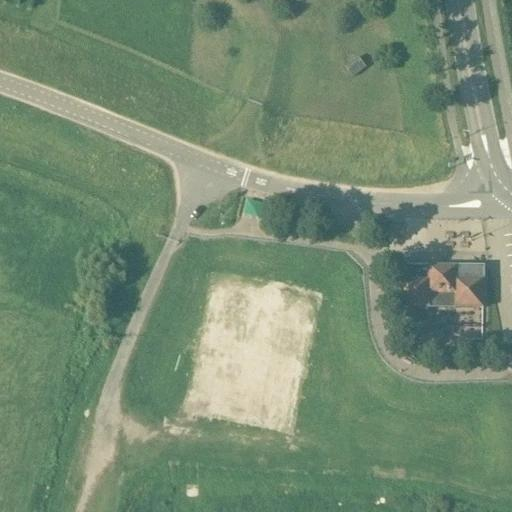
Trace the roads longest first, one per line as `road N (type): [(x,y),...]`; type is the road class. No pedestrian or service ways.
road 1 (unclassified): [(501,187),(435,204),(309,194),(211,168),(0,84)]
road 2 (tertiary): [(501,187),(482,133),(460,0)]
road 3 (unclassified): [(511,326),(494,215),(501,187)]
